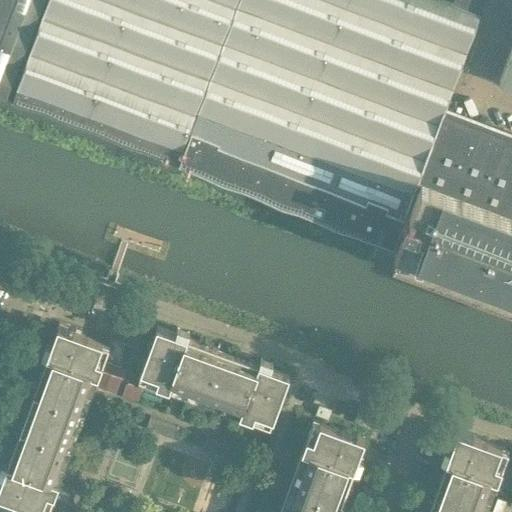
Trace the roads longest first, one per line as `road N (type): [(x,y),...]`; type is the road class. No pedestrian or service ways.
road 1 (residential): [(29,267),(132,304),(153,303),(420,409)]
road 2 (residential): [(511,101),(479,81),(510,0)]
